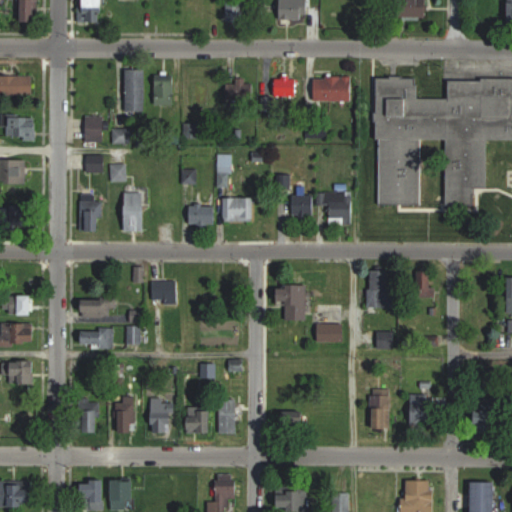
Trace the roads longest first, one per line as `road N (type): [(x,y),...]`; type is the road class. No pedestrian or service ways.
road 1 (residential): [(55,511),(58,0)]
road 2 (residential): [(511,48),(0,47)]
road 3 (residential): [(511,455),(55,452)]
road 4 (residential): [(58,250),(511,252)]
road 5 (residential): [(255,511),(258,251)]
road 6 (residential): [(449,511),(451,252)]
